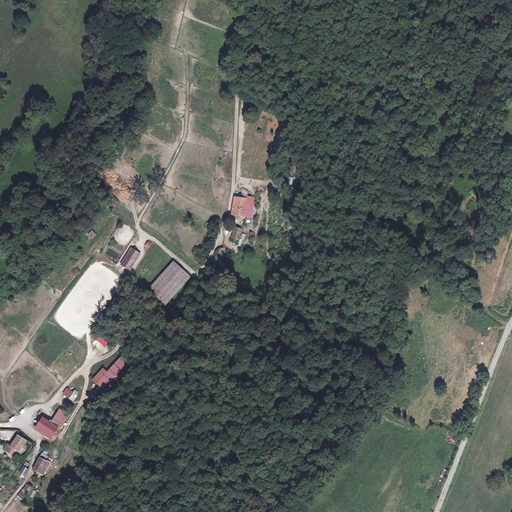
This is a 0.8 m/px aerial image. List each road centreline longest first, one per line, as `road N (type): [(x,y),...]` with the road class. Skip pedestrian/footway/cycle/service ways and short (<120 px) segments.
road 1 (track): [(271,0),(240,66),(228,217),(166,323)]
road 2 (unclassified): [(436,511),(511,320)]
road 3 (track): [(203,270),(167,227),(96,167)]
road 4 (track): [(166,323),(140,343),(116,348),(52,404)]
